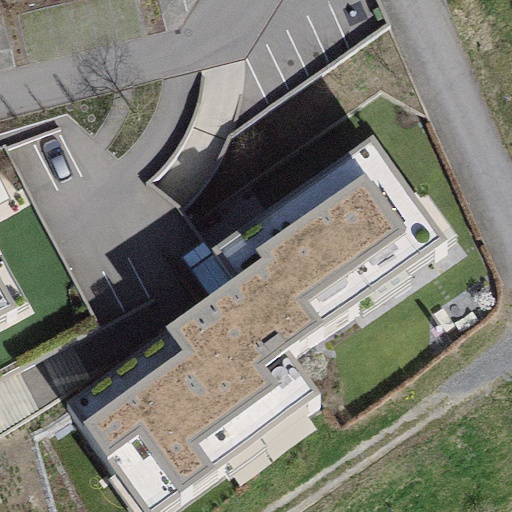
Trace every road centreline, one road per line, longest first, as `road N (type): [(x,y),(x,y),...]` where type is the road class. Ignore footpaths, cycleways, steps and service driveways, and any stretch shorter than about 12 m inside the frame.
road 1 (track): [(259,511),(511,338)]
road 2 (residential): [(245,0),(210,39),(0,91)]
road 3 (track): [(410,0),(511,214)]
